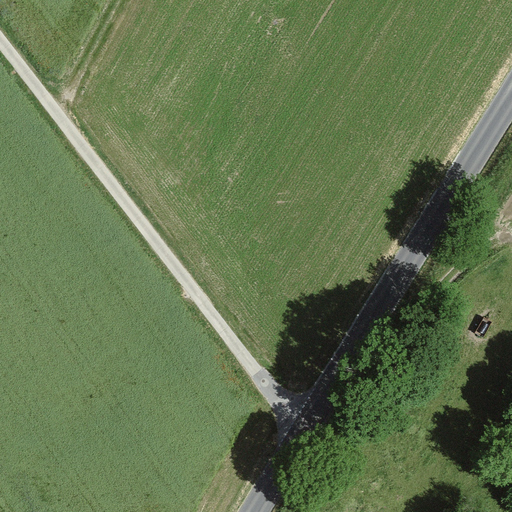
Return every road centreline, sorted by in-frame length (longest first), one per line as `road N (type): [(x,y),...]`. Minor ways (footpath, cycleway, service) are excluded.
road 1 (track): [(0,37),(305,429)]
road 2 (tertiary): [(257,511),(511,94)]
